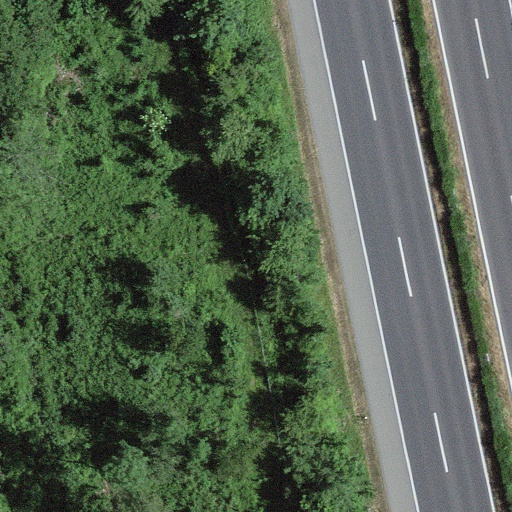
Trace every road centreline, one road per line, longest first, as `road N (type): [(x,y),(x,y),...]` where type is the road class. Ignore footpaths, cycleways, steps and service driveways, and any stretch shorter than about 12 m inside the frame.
road 1 (motorway): [(351,0),(455,511)]
road 2 (motorway): [(511,199),(472,0)]
